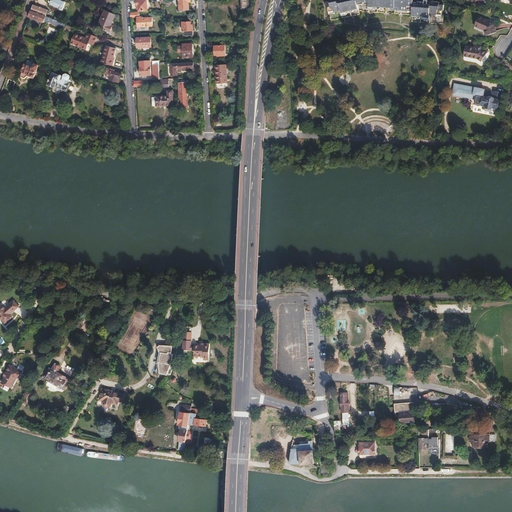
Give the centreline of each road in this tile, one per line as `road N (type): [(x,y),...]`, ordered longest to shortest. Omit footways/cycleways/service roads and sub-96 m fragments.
road 1 (secondary): [(237,511),(255,114)]
road 2 (residential): [(511,143),(209,137)]
road 3 (unknown): [(68,437),(98,385),(129,391),(145,380),(174,297)]
road 4 (residential): [(200,0),(209,137)]
road 5 (residential): [(126,0),(133,135)]
road 6 (residential): [(133,135),(0,115)]
